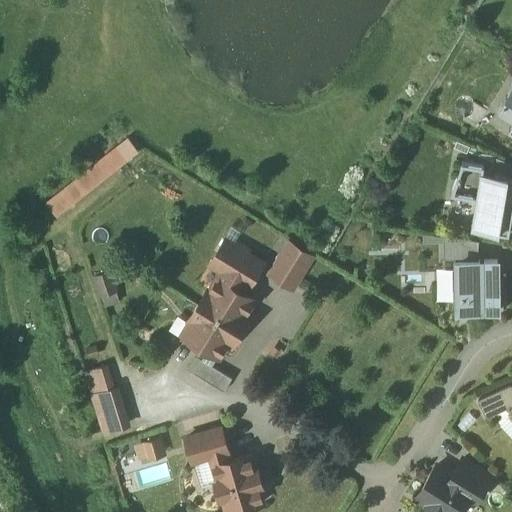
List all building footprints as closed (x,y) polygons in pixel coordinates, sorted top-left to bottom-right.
[(511,89),(510,88),(495,113),(511,123),(511,89)] [(53,213),(137,149),(127,135),(43,199),(53,213)] [(511,177),(476,172),(464,233),(511,236),(511,177)] [(225,272),(248,285),(263,261),(248,252),(250,249),(237,241),(235,244),(226,239),(211,263),(225,272)] [(312,256),(290,241),(271,272),(294,286),(312,256)] [(497,260),(453,260),(452,313),(496,314),(497,260)] [(100,304),(119,300),(112,267),(94,271),(100,304)] [(248,285),(225,272),(213,291),(208,289),(190,318),(195,321),(186,335),(219,356),(228,341),(232,343),(250,315),(246,313),(254,299),(244,292),(248,285)] [(202,358),(194,372),(224,390),(232,377),(202,358)] [(101,368),(82,374),(101,435),(127,427),(114,385),(107,387),(101,368)] [(510,414),(511,411),(511,392),(508,388),(478,402),(485,418),(504,408),(510,414)] [(212,464),(228,459),(220,428),(181,440),(188,464),(211,458),(212,464)] [(135,456),(116,458),(120,493),(140,491),(139,480),(143,479),(142,468),(164,466),(161,436),(133,439),(135,456)] [(134,454),(132,439),(111,442),(113,457),(134,454)] [(212,464),(209,465),(222,511),(247,511),(264,507),(248,454),(228,459),(212,464)] [(448,477),(432,468),(412,504),(426,511),(455,511),(463,499),(473,505),(488,478),(457,461),(448,477)]
